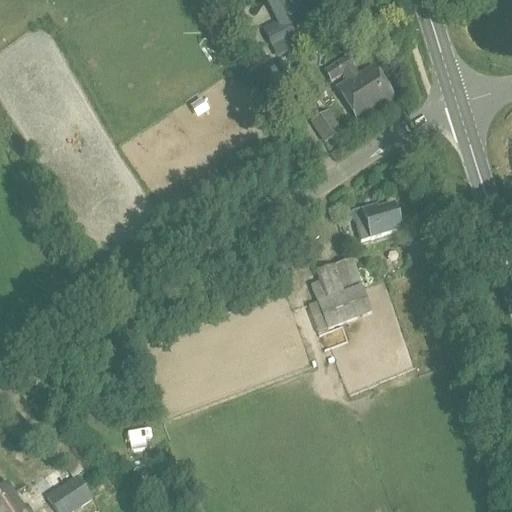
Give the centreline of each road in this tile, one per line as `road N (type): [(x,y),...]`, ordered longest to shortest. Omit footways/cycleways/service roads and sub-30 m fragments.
road 1 (unclassified): [(0,395),(419,121),(456,105)]
road 2 (secondary): [(511,281),(456,105)]
